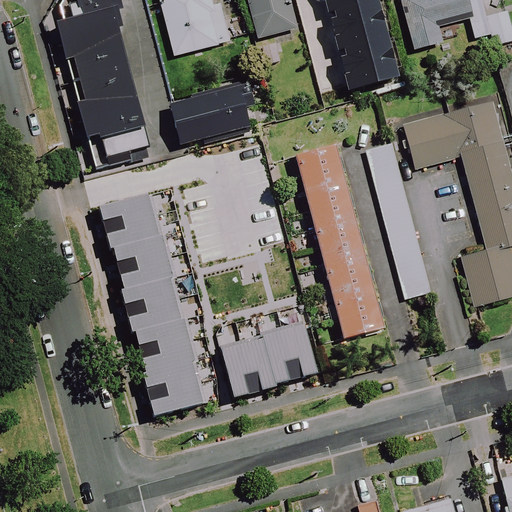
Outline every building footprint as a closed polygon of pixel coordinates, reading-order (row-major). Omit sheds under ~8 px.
[(120,13),(116,0),(79,0),(74,1),(79,24),(60,29),(93,172),(114,168),(112,161),(145,153),(119,39),(125,37),(120,13)] [(157,0),(173,60),(228,46),(219,7),(212,8),(210,0),(157,0)] [(294,34),(286,0),(245,0),(256,43),(294,34)] [(319,0),(324,19),(331,17),(332,24),(326,26),(334,58),(341,56),(342,63),(336,64),(344,98),(395,85),(374,0),(319,0)] [(437,30),(472,21),(466,0),(397,0),(412,54),(441,47),(437,30)] [(248,133),(237,92),(170,109),(181,151),(248,133)] [(511,249),(511,180),(492,105),(402,129),(414,173),(460,161),(484,251),(459,257),(473,311),(511,300),(511,261),(509,251),(511,249)] [(429,296),(390,144),(363,151),(403,303),(429,296)] [(380,332),(331,150),(293,160),(342,342),(380,332)] [(205,180),(200,159),(175,165),(180,186),(205,180)] [(270,211),(263,184),(218,196),(232,250),(273,239),(266,212),(270,211)] [(168,211),(163,191),(137,198),(142,218),(168,211)] [(216,262),(202,210),(178,216),(179,220),(135,232),(147,280),(216,262)] [(304,338),(291,286),(251,297),(257,321),(252,323),(259,350),(304,338)] [(203,312),(199,292),(175,297),(179,317),(203,312)] [(240,317),(169,336),(178,370),(183,369),(189,389),(243,374),(235,344),(246,341),(240,317)] [(511,511),(511,481),(498,485),(505,508),(500,509),(500,511),(511,511)] [(450,511),(448,502),(409,511),(450,511)]
